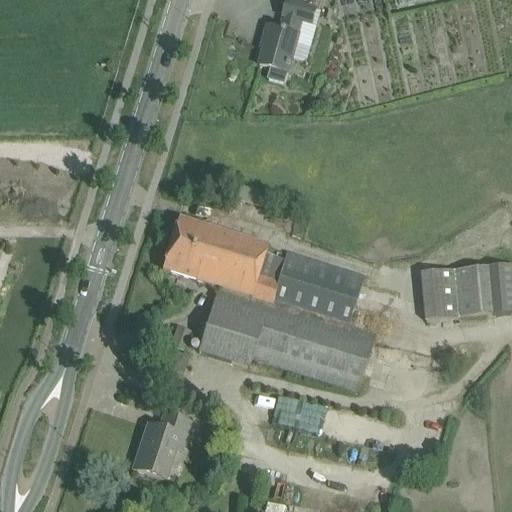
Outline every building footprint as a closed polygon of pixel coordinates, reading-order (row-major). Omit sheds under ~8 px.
[(394,0),(397,11),(446,0),(394,0)] [(259,67),(271,71),(268,82),(284,86),(287,75),(288,76),(296,46),(310,50),(316,29),(312,28),(316,12),(287,4),(279,32),(267,28),(263,42),(266,43),(259,67)] [(325,10),(323,18),(329,20),(332,12),(325,10)] [(162,272),(218,290),(250,300),(257,279),(267,249),(178,221),(162,272)] [(250,300),(218,290),(198,354),(217,360),(248,370),(251,361),(356,395),(374,338),(348,330),(364,279),(286,255),(276,285),(257,279),(250,300)] [(511,268),(457,273),(461,321),(511,316),(511,268)] [(461,321),(457,273),(422,277),(426,325),(461,321)] [(170,346),(184,351),(191,331),(177,326),(170,346)] [(132,472),(151,478),(162,482),(176,438),(182,440),(187,425),(163,417),(159,431),(147,428),(132,472)]
